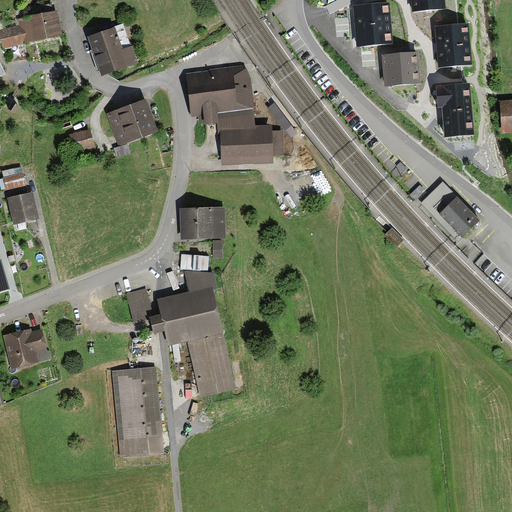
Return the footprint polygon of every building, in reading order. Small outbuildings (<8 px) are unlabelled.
[(443,0),(412,0),(413,10),(444,8),(443,0)] [(388,4),(355,7),(358,45),(391,42),(388,4)] [(18,24),(0,28),(0,38),(2,48),(61,36),(56,11),(17,20),(18,24)] [(123,25),(88,37),(95,56),(102,76),(137,63),(123,25)] [(468,25),(436,27),(440,66),(471,63),(468,25)] [(417,53),(384,56),(386,85),(420,82),(417,53)] [(243,65),(187,74),(192,117),(199,116),(200,123),(205,123),(205,125),(217,124),(218,137),(220,137),(222,166),(273,163),(273,156),(283,156),(283,131),(273,132),(273,125),(255,125),(246,68),(243,65)] [(469,84),(437,87),(439,106),(443,106),(446,136),(473,134),(469,84)] [(146,101),(108,113),(118,145),(156,134),(151,117),(146,101)] [(9,109),(16,113),(20,106),(13,102),(9,109)] [(511,102),(500,103),(501,136),(511,135),(511,102)] [(275,103),(268,108),(291,138),(298,132),(275,103)] [(89,130),(70,135),(75,153),(94,148),(89,130)] [(21,166),(3,170),(7,188),(26,184),(21,166)] [(422,206),(459,242),(480,221),(472,213),(443,185),(422,206)] [(420,187),(410,197),(414,200),(424,191),(420,187)] [(32,192),(8,198),(14,225),(39,219),(32,192)] [(225,210),(182,211),(183,242),(213,241),(222,240),(226,240),(225,210)] [(392,229),(384,237),(396,248),(403,241),(392,229)] [(222,240),(213,241),(214,259),(223,258),(222,240)] [(0,291),(10,288),(1,259),(0,259),(0,291)] [(217,288),(213,270),(187,276),(191,293),(160,300),(163,315),(159,316),(152,318),(155,332),(162,330),(167,329),(170,344),(189,340),(201,396),(234,389),(214,289),(217,288)] [(145,289),(127,294),(134,321),(152,317),(145,289)] [(32,328),(4,336),(13,369),(37,363),(35,351),(47,348),(42,329),(33,331),(32,328)] [(157,368),(113,372),(120,457),(164,453),(157,368)]
